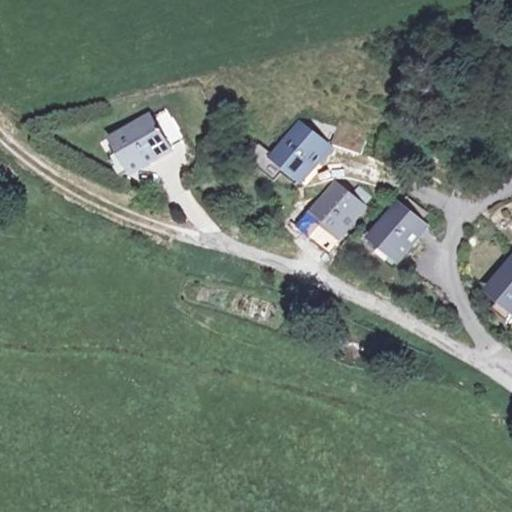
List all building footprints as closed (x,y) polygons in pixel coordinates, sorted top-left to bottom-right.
[(366,67),(362,85),(393,92),(399,66),(368,59),(366,67)] [(302,105),(274,148),(303,168),(333,129),(362,137),(369,112),(339,105),(336,114),(302,105)] [(176,140),(157,110),(108,140),(124,170),(176,140)] [(364,211),(341,187),(314,215),(336,240),(364,211)] [(403,261),(427,229),(398,210),(375,241),(403,261)] [(511,256),(490,290),(511,305),(511,256)]
